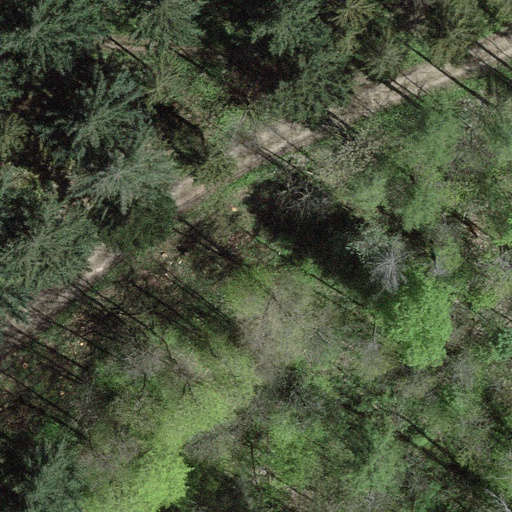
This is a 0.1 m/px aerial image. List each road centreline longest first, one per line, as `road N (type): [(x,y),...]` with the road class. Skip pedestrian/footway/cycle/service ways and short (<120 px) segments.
road 1 (track): [(403,82),(0,310)]
road 2 (track): [(511,22),(403,82)]
